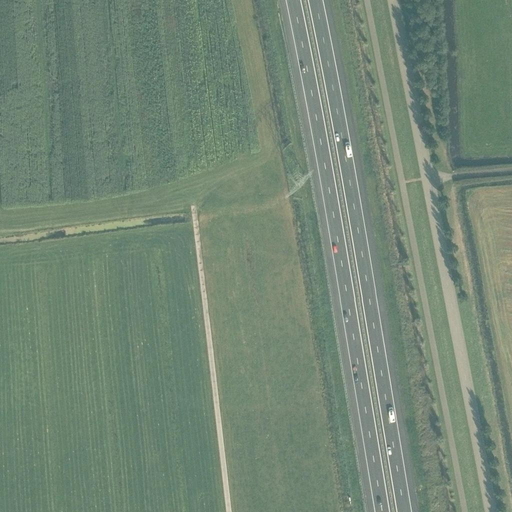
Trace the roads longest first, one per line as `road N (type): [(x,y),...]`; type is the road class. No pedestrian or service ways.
road 1 (tertiary): [(493,511),(395,0)]
road 2 (motorway): [(411,511),(321,0)]
road 3 (motorway): [(290,0),(379,511)]
